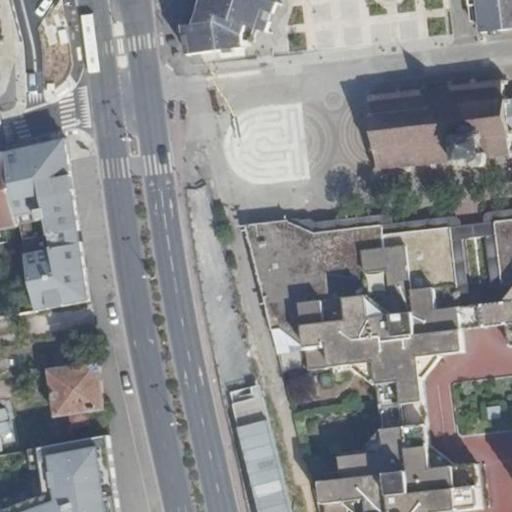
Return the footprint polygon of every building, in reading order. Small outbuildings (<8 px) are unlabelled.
[(206,0),(197,29),(201,53),(231,48),(246,45),(245,34),(251,23),(268,29),(278,0),(206,0)] [(511,0),(470,0),(473,19),(481,23),(481,33),(511,28),(511,0)] [(201,53),(197,29),(187,31),(191,55),(201,53)] [(0,91),(8,70),(0,52),(0,91)] [(511,99),(510,99),(508,82),(508,79),(504,79),(503,76),(498,76),(498,80),(478,83),(477,78),(471,79),(472,84),(455,86),(453,81),(448,82),(449,87),(428,89),(427,84),(423,85),(423,91),(402,93),(402,88),(398,89),(398,93),(376,97),(374,93),(371,93),(370,98),(368,97),(368,103),(372,103),(374,116),(369,118),(369,122),(374,122),(377,146),(373,147),(373,152),(377,153),(378,164),(375,166),(376,170),(379,170),(380,172),(385,172),(384,170),(406,167),(407,171),(413,170),(413,166),(431,164),(432,168),(437,167),(437,163),(458,161),(460,164),(464,164),(465,159),(475,158),(477,168),(489,167),(489,156),(507,153),(510,158),(511,157),(511,99)] [(73,138),(6,151),(39,303),(96,294),(73,138)] [(6,151),(0,152),(0,226),(19,222),(18,212),(16,203),(6,151)] [(240,225),(269,328),(308,342),(313,366),(380,358),(389,447),(346,452),(348,475),(327,478),(330,511),(351,511),(351,496),(372,494),(374,511),(511,511),(511,217),(499,218),(508,303),(486,305),(463,308),(454,223),(380,231),(379,219),(331,225),(313,226),(306,233),(280,219),(240,225)] [(306,233),(313,226),(280,219),(306,233)] [(106,409),(99,363),(50,370),(57,416),(71,414),(88,411),(106,409)] [(88,411),(71,414),(73,426),(89,424),(88,411)] [(0,509),(0,511),(119,511),(110,433),(28,448),(35,497),(0,509)] [(23,453),(0,455),(0,478),(1,484),(27,480),(23,453)]
